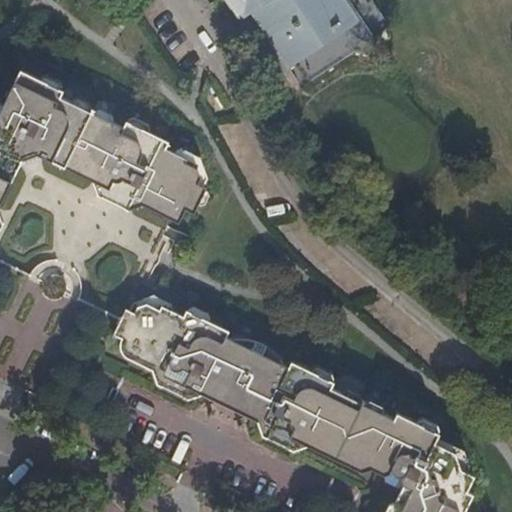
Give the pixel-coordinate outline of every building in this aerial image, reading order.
[(250,0),(229,0),(241,17),(255,8),(251,1),(250,0)] [(250,0),(251,1),(255,8),(280,45),(271,51),(282,68),(291,62),(294,67),(311,56),(320,49),(356,26),(338,0),(250,0)] [(362,0),(338,0),(356,26),(372,16),(362,0)] [(323,54),(320,49),(311,56),(313,60),(323,54)] [(0,227),(3,222),(0,220),(0,203),(18,166),(22,158),(38,153),(45,157),(101,185),(97,195),(126,209),(131,200),(169,218),(177,223),(184,209),(193,214),(198,204),(206,188),(207,186),(197,182),(200,177),(197,169),(197,167),(186,161),(188,158),(166,147),(169,141),(148,131),(128,121),(126,120),(123,126),(60,95),(63,89),(61,88),(39,77),(19,68),(3,102),(0,107),(0,227)] [(40,75),(39,77),(61,88),(62,86),(59,80),(45,73),(40,75)] [(128,121),(148,131),(149,128),(147,122),(135,117),(130,119),(128,121)] [(22,158),(18,166),(45,157),(38,153),(22,158)] [(208,190),(206,188),(198,204),(200,206),(206,204),(210,196),(208,190)] [(464,511),(463,511),(471,494),(466,491),(465,491),(472,475),(467,472),(460,469),(455,453),(434,443),(437,437),(438,434),(416,423),(396,413),(392,419),(329,388),(332,383),(330,382),(310,371),(290,362),(287,368),(280,364),(230,340),(224,337),(228,331),(207,321),(186,310),(185,309),(182,315),(161,305),(159,309),(147,303),(136,306),(133,312),(125,308),(113,333),(121,337),(119,342),(119,347),(121,352),(126,356),(137,363),(151,370),(157,385),(187,399),(201,395),(218,389),(250,405),(255,421),(261,435),(292,452),(306,446),(360,473),(368,470),(382,477),(388,475),(390,469),(392,470),(391,474),(393,476),(397,477),(401,475),(402,476),(400,480),(402,486),(400,492),(394,504),(387,507),(384,511),(464,511)] [(186,310),(207,321),(208,318),(206,312),(194,306),(188,308),(186,310)] [(230,340),(280,364),(282,362),(279,357),(237,336),(231,338),(230,340)] [(310,371),(330,382),(332,377),(330,373),(316,366),(311,368),(310,371)] [(218,389),(201,395),(255,421),(250,405),(218,389)] [(438,434),(439,430),(437,425),(423,418),(418,420),(416,423),(438,434)] [(460,469),(467,472),(470,466),(464,450),(437,437),(434,443),(455,453),(460,469)] [(388,475),(382,477),(385,485),(400,492),(402,486),(400,480),(402,476),(401,475),(397,477),(393,476),(391,474),(392,470),(390,469),(388,475)] [(465,491),(466,491),(474,476),(472,475),(465,491)] [(463,511),(464,511),(472,494),(471,494),(463,511)]
